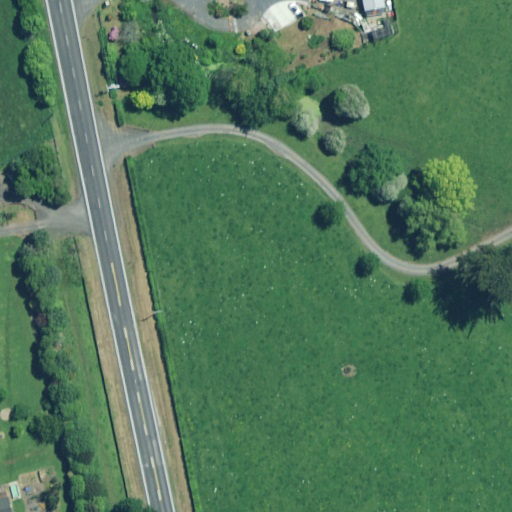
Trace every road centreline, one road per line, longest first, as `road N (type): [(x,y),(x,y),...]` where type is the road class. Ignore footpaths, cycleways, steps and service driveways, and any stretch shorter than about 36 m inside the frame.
road 1 (tertiary): [(52,0),(159,511)]
road 2 (unknown): [(511,239),(442,274),(407,276),(376,258),(304,168),(260,141),(198,133),(83,151)]
